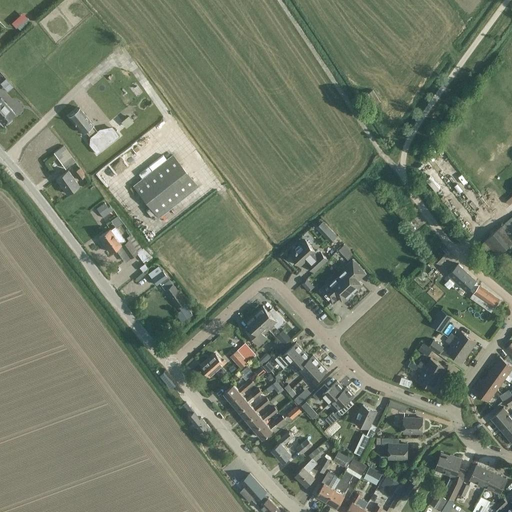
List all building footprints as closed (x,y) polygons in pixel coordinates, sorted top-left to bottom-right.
[(20,29),(31,19),(25,11),(13,21),(20,29)] [(9,71),(5,75),(13,84),(19,78),(14,73),(12,75),(9,71)] [(380,102),(372,90),(364,96),(371,107),(380,102)] [(0,121),(1,122),(3,123),(4,124),(15,114),(1,98),(0,98),(0,121)] [(93,124),(80,108),(69,116),(83,133),(85,131),(94,141),(86,148),(92,155),(98,163),(125,141),(113,126),(101,136),(92,125),(93,124)] [(121,119),(125,127),(137,119),(132,111),(121,119)] [(65,169),(75,162),(63,146),(54,153),(65,169)] [(198,187),(172,154),(133,186),(158,218),(198,187)] [(79,180),(85,175),(79,167),(73,172),(79,180)] [(79,185),(68,170),(56,179),(67,194),(79,185)] [(108,204),(106,203),(97,209),(103,218),(114,210),(112,207),(110,208),(108,204)] [(148,207),(145,210),(152,219),(156,216),(148,207)] [(511,217),(510,219),(485,240),(498,255),(511,243),(511,217)] [(337,237),(323,221),(317,227),(331,243),(337,237)] [(107,232),(107,231),(99,237),(110,252),(118,246),(125,240),(115,226),(107,232)] [(125,238),(128,242),(121,247),(129,259),(143,250),(131,234),(125,238)] [(318,254),(305,240),(300,245),(301,246),(291,255),(301,265),(306,260),(308,262),(307,263),(314,271),(327,259),(320,251),(318,254)] [(344,245),(339,250),(348,260),(354,254),(344,245)] [(442,249),(435,256),(434,258),(441,264),(449,255),(442,249)] [(358,291),(359,288),(362,284),(357,278),(364,272),(365,273),(366,273),(359,266),(353,259),(347,264),(349,266),(338,276),(355,294),(358,291)] [(451,271),(449,275),(467,290),(469,289),(475,282),(476,280),(458,264),(451,271)] [(162,271),(160,273),(152,278),(156,285),(159,283),(177,307),(178,306),(187,318),(192,314),(183,302),(184,301),(172,285),(169,279),(168,280),(167,277),(162,271)] [(143,272),(135,278),(137,280),(145,274),(143,272)] [(328,286),(325,284),(320,289),(333,304),(333,303),(332,302),(339,295),(344,301),(348,297),(351,298),(355,294),(338,276),(328,286)] [(302,283),(309,291),(314,287),(307,279),(302,283)] [(475,282),(469,289),(474,292),(471,296),(476,300),(491,311),(494,307),(500,300),(479,285),(479,286),(475,282)] [(277,328),(278,328),(285,321),(276,311),(271,315),(263,306),(254,314),(268,329),(273,324),(277,328)] [(432,322),(431,324),(442,332),(452,316),(442,309),(432,322)] [(268,329),(254,314),(246,322),(251,327),(247,331),(259,345),(267,338),(263,334),(268,329)] [(283,330),(276,336),(284,345),(291,338),(283,330)] [(449,337),(469,352),(477,341),(462,331),(456,338),(451,334),(449,337)] [(446,352),(454,357),(462,362),(469,352),(449,337),(446,341),(451,345),(446,352)] [(434,341),(429,346),(433,349),(439,354),(444,348),(434,341)] [(428,356),(433,349),(429,346),(423,342),(419,350),(428,356)] [(255,355),(245,343),(231,356),(241,368),(255,355)] [(284,368),(289,363),(303,350),(296,343),(282,355),(281,353),(275,359),(284,368)] [(303,350),(289,363),(296,371),(299,368),(310,358),(303,350)] [(267,353),(262,357),(258,360),(262,365),(271,357),(267,353)] [(224,364),(222,361),(215,354),(201,366),(210,376),(224,364)] [(306,376),(320,363),(313,355),(310,358),(299,368),(306,376)] [(505,378),(510,382),(511,378),(511,376),(508,374),(511,368),(511,364),(500,356),(499,357),(500,357),(492,369),(505,378)] [(418,366),(440,378),(447,367),(430,358),(426,365),(421,362),(418,366)] [(268,361),(263,366),(269,372),(274,367),(268,361)] [(320,363),(306,376),(313,383),(327,370),(320,363)] [(248,366),(239,373),(246,380),(254,374),(248,366)] [(261,366),(255,371),(260,377),(266,372),(261,366)] [(434,390),(440,378),(418,366),(416,370),(422,373),(418,380),(434,390)] [(484,381),(497,390),(505,378),(492,369),(484,381)] [(161,376),(158,378),(164,387),(167,384),(161,376)] [(402,377),(399,383),(409,387),(412,380),(407,378),(402,377)] [(224,392),(232,401),(240,394),(240,395),(255,384),(251,379),(237,390),(232,385),(224,392)] [(270,386),(275,392),(281,386),(276,380),(270,386)] [(325,384),(313,395),(317,399),(322,394),(330,403),(332,400),(344,389),(337,381),(329,388),(325,384)] [(497,390),(484,381),(475,392),(488,401),(497,390)] [(339,409),(347,402),(354,395),(346,387),(344,389),(332,400),(339,409)] [(232,401),(240,411),(248,404),(262,392),(259,388),(244,399),(240,395),(240,394),(232,401)] [(511,393),(509,389),(502,394),(507,398),(511,394),(511,393)] [(240,411),(248,420),(256,413),(256,414),(270,402),(267,398),(252,409),(248,404),(240,411)] [(405,412),(407,406),(390,400),(388,406),(405,412)] [(363,405),(359,414),(355,422),(369,429),(366,435),(363,433),(354,452),(363,456),(372,438),(377,427),(370,424),(377,411),(363,405)] [(248,420),(255,429),(264,422),(278,411),(275,406),(260,418),(256,414),(256,413),(248,420)] [(298,406),(288,413),(292,419),(303,411),(298,406)] [(491,417),(502,430),(511,421),(511,418),(503,407),(491,417)] [(338,410),(334,413),(333,412),(326,419),(331,425),(342,414),(338,410)] [(190,414),(187,416),(193,424),(196,429),(199,427),(204,434),(211,429),(201,417),(200,418),(194,411),(193,411),(190,414)] [(264,422),(255,429),(263,439),(286,420),(282,415),(268,428),(264,422)] [(423,418),(404,418),(403,432),(423,432),(423,418)] [(511,441),(511,421),(502,430),(511,441)] [(290,430),(294,435),(298,431),(294,426),(290,430)] [(283,461),(290,455),(283,446),(291,439),(286,433),(277,441),(279,443),(272,449),(283,461)] [(382,444),(383,444),(383,446),(384,448),(385,449),(386,450),(389,450),(388,458),(408,459),(408,444),(394,444),(394,438),(382,438),(382,444)] [(312,445),(307,439),(295,449),(300,455),(312,445)] [(304,466),(303,467),(296,475),(307,485),(315,476),(310,470),(317,463),(316,462),(321,456),(320,455),(324,452),(319,447),(309,456),(312,459),(304,467),(304,466)] [(338,451),(333,460),(344,466),(349,457),(338,451)] [(454,481),(450,489),(446,496),(454,500),(458,493),(461,486),(460,486),(466,471),(459,468),(462,459),(455,457),(455,458),(441,453),(436,469),(455,476),(454,481)] [(326,454),(324,456),(316,470),(323,474),(331,460),(333,458),(326,454)] [(349,468),(361,475),(366,466),(354,459),(349,468)] [(477,464),(473,473),(470,480),(485,487),(492,471),(477,464)] [(370,466),(363,478),(376,485),(383,473),(370,466)] [(334,489),(327,501),(338,507),(343,498),(345,495),(341,493),(343,490),(345,491),(350,483),(348,482),(353,474),(351,473),(346,470),(345,470),(340,478),(334,489)] [(334,489),(328,485),(335,475),(328,471),(322,482),(324,483),(317,494),(327,501),(334,489)] [(492,471),(485,487),(500,494),(507,478),(492,471)] [(253,499),(265,511),(282,511),(269,497),(267,499),(263,494),(266,491),(250,474),(241,482),(245,487),(240,491),(250,501),(254,497),(255,498),(253,499)] [(387,475),(381,485),(383,487),(381,490),(391,496),(399,483),(387,475)] [(412,496),(420,484),(413,479),(405,492),(412,496)] [(461,486),(458,493),(464,496),(469,486),(463,483),(461,486)] [(362,496),(356,493),(351,500),(353,501),(346,511),(362,511),(365,508),(357,503),(362,496)] [(437,494),(430,504),(437,509),(437,508),(439,505),(443,498),(437,494)] [(454,502),(449,499),(445,506),(450,508),(454,502)] [(502,499),(495,508),(499,511),(507,503),(502,499)] [(474,511),(486,511),(489,510),(478,503),(473,511),(474,511)]
